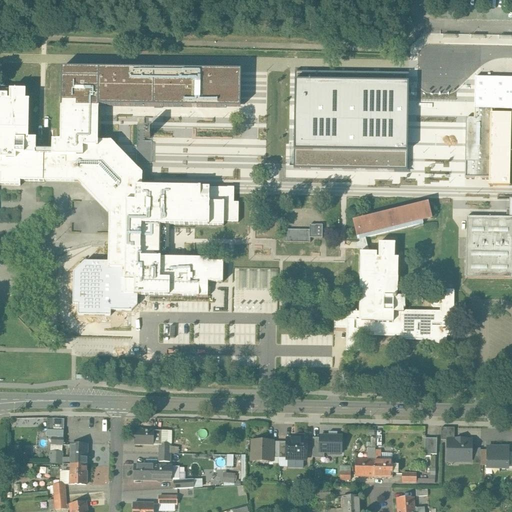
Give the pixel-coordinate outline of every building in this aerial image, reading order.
[(36,141),(28,141),(28,102),(25,102),(25,92),(10,92),(9,97),(0,96),(0,177),(0,186),(20,186),(20,183),(27,183),(52,183),(78,184),(108,214),(108,243),(107,262),(84,262),(72,273),(72,305),(77,305),(77,316),(110,316),(110,312),(130,312),(137,306),(137,296),(208,297),(208,283),(222,283),(222,263),(208,263),(208,259),(170,259),(170,240),(171,225),(223,226),(223,223),(238,223),(239,205),(234,204),(234,194),(234,189),(142,188),(142,175),(111,142),(98,142),(98,107),(241,110),(241,71),(62,68),(62,142),(52,142),(52,151),(45,151),(45,152),(41,152),(36,152),(36,141)] [(408,76),(295,73),(292,168),(406,171),(408,76)] [(510,115),(491,115),(491,110),(511,109),(511,79),(474,79),(474,119),(465,119),(464,179),(489,179),(489,186),(510,186),(510,115)] [(510,217),(467,217),(466,277),(511,277),(511,199),(510,199),(510,210),(507,210),(507,213),(507,216),(510,216),(510,217)] [(428,203),(360,220),(362,231),(358,233),(359,239),(360,242),(359,242),(359,246),(358,249),(362,249),(363,253),(369,253),(367,239),(423,224),(423,221),(432,219),(428,203)] [(310,230),(285,230),(284,243),(311,243),(311,239),(323,239),(323,225),(310,225),(310,230)] [(363,253),(360,253),(360,263),(362,263),(362,310),(335,310),(334,328),(347,329),(347,351),(359,351),(359,336),(400,337),(400,341),(433,341),(433,336),(454,337),(454,290),(440,290),(440,301),(434,301),(433,301),(432,302),(431,303),(431,304),(432,305),(432,306),(433,307),(441,307),(441,312),(403,311),(403,308),(405,308),(405,297),(398,297),(398,258),(395,258),(395,244),(380,244),(380,258),(377,258),(377,253),(369,253),(363,253)] [(274,287),(234,285),(234,299),(273,301),(274,287)] [(64,419),(52,419),(51,431),(63,431),(64,419)] [(454,428),(441,428),(441,440),(448,440),(454,440),(454,428)] [(162,431),(143,431),(143,430),(134,430),(134,445),(159,446),(161,446),(161,445),(162,431)] [(296,439),(287,439),(287,442),(287,458),(287,459),(305,460),(306,440),(305,440),(305,438),(303,436),(298,436),(296,437),(296,439)] [(342,437),(319,436),(319,438),(319,453),(330,453),(330,454),(339,455),(340,453),(341,453),(342,437)] [(63,437),(52,437),(52,445),(63,445),(63,437)] [(437,439),(425,438),(424,456),(430,457),(430,455),(436,455),(437,439)] [(465,439),(456,439),(456,440),(454,440),(448,440),(448,458),(458,458),(458,462),(470,462),(471,440),(465,440),(465,439)] [(273,442),(252,441),(251,461),(272,462),(272,458),(273,442)] [(287,442),(279,442),(279,458),(287,458),(287,442)] [(87,446),(71,445),(70,458),(63,458),(63,465),(87,465),(87,446)] [(170,445),(161,445),(161,446),(159,446),(159,453),(170,454),(170,445)] [(508,447),(487,447),(487,467),(507,467),(508,467),(508,452),(508,447)] [(62,452),(50,452),(50,463),(62,463),(62,452)] [(170,454),(159,453),(159,462),(170,462),(170,454)] [(374,460),(355,460),(355,477),(374,477),(374,460)] [(392,461),(374,460),(374,477),(392,478),(392,461)] [(87,465),(63,465),(63,472),(70,472),(70,485),(86,485),(87,465)] [(142,465),(134,465),(134,480),(152,480),(152,466),(142,466),(142,465)] [(171,467),(152,466),(152,480),(171,481),(171,467)] [(236,483),(236,473),(224,472),(223,482),(236,483)] [(416,475),(402,474),(401,482),(415,482),(416,475)] [(192,479),(174,481),(175,489),(193,488),(192,479)] [(64,484),(53,485),(54,496),(65,495),(64,484)] [(330,489),(316,489),(316,498),(330,497),(330,489)] [(65,495),(54,496),(55,510),(66,509),(65,495)] [(176,496),(158,496),(158,504),(176,504),(176,496)] [(359,511),(359,497),(342,498),(343,509),(342,511),(359,511)] [(413,498),(397,499),(398,511),(424,511),(424,508),(414,509),(413,498)] [(152,511),(153,503),(133,502),(132,511),(152,511)] [(87,511),(86,503),(70,505),(70,511),(87,511)]
